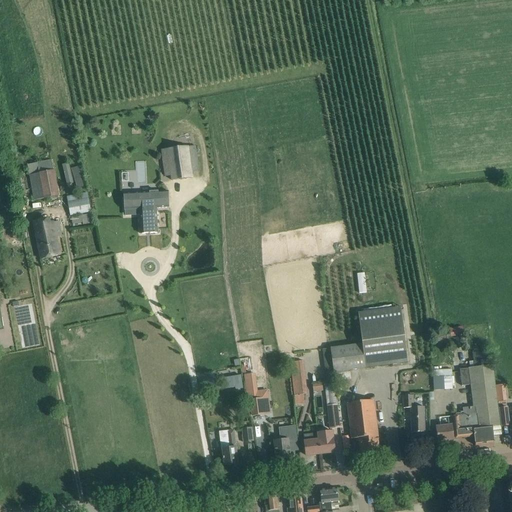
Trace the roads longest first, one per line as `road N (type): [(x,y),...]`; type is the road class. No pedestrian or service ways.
road 1 (tertiary): [(57,511),(357,475)]
road 2 (tertiary): [(357,475),(511,456)]
